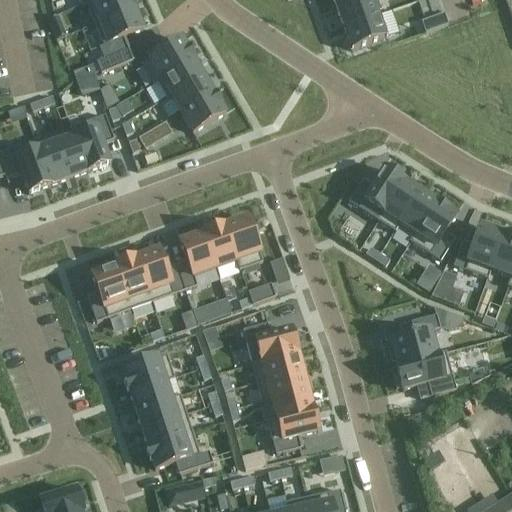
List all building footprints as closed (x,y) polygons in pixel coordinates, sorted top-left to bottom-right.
[(77,0),(81,8),(86,7),(85,6),(98,0),(77,0)] [(128,0),(98,0),(85,6),(86,7),(94,27),(133,10),(128,0)] [(332,0),(336,10),(365,0),(332,0)] [(372,0),(365,0),(336,10),(343,30),(378,17),(372,0)] [(133,10),(94,27),(103,48),(98,50),(103,61),(127,51),(122,41),(142,32),(133,10)] [(444,15),(421,23),(425,35),(448,27),(444,15)] [(378,17),(343,30),(350,52),(386,40),(378,17)] [(65,37),(61,27),(51,32),(55,41),(65,37)] [(181,42),(140,66),(153,88),(157,85),(156,84),(193,63),(192,61),(194,61),(188,51),(186,52),(181,42)] [(103,61),(96,64),(100,76),(132,63),(127,51),(103,61)] [(193,63),(156,84),(157,85),(167,102),(171,99),(170,99),(203,80),(193,63)] [(100,93),(91,68),(73,74),(82,99),(100,93)] [(203,80),(170,99),(171,99),(180,115),(212,96),(203,80)] [(212,96),(180,115),(192,136),(225,117),(219,108),(221,107),(215,97),(213,98),(212,96)] [(51,99),(40,103),(43,111),(54,107),(51,99)] [(40,103),(29,107),(32,115),(43,111),(40,103)] [(116,109),(109,112),(113,124),(121,121),(116,109)] [(104,119),(70,131),(71,135),(72,135),(87,175),(109,167),(102,147),(112,143),(104,119)] [(130,124),(123,127),(127,138),(135,135),(130,124)] [(55,141),(54,142),(69,181),(87,175),(72,135),(71,135),(55,141)] [(54,137),(35,144),(51,188),(69,181),(54,142),(55,141),(54,137)] [(137,142),(130,145),(134,156),(141,153),(137,142)] [(35,144),(0,156),(0,160),(5,178),(6,181),(21,176),(28,196),(51,188),(35,144)] [(362,183),(348,205),(378,224),(403,185),(384,172),(372,189),(362,183)] [(403,185),(378,224),(395,235),(397,231),(396,230),(419,195),(403,185)] [(419,195),(396,230),(397,231),(412,240),(413,241),(436,206),(419,195)] [(412,240),(409,245),(440,265),(454,243),(444,236),(456,219),(447,213),(448,212),(438,205),(437,207),(436,206),(413,241),(412,240)] [(226,228),(224,229),(236,264),(235,264),(239,274),(262,265),(246,221),(236,225),(235,222),(225,226),(226,228)] [(224,229),(202,237),(215,272),(235,264),(236,264),(224,229)] [(462,245),(453,269),(487,282),(491,273),(490,273),(503,237),(501,237),(501,235),(491,231),(491,233),(480,229),(473,249),(462,245)] [(187,265),(176,269),(185,293),(197,289),(193,280),(215,272),(202,237),(200,237),(199,235),(189,239),(190,241),(180,245),(187,265)] [(511,240),(503,237),(490,273),(491,273),(510,280),(511,280),(511,277),(511,240)] [(369,250),(365,257),(375,264),(379,257),(369,250)] [(137,260),(135,261),(151,306),(185,293),(176,269),(165,273),(157,253),(147,257),(146,255),(136,258),(137,260)] [(379,257),(375,264),(385,270),(389,263),(379,257)] [(135,261),(113,269),(130,313),(151,306),(135,261)] [(98,297),(87,301),(96,326),(130,313),(113,269),(111,270),(111,268),(101,271),(101,273),(91,277),(98,297)] [(433,289),(421,281),(415,289),(428,297),(433,289)] [(270,287),(248,295),(250,300),(252,308),(275,300),(270,287)] [(250,300),(238,304),(241,312),(252,308),(250,300)] [(225,301),(204,309),(192,313),(198,327),(209,323),(231,315),(225,301)] [(484,319),(481,327),(492,331),(495,323),(484,319)] [(267,326),(242,333),(251,368),(297,355),(291,332),(270,338),(267,326)] [(161,333),(149,337),(152,344),(163,340),(161,333)] [(440,334),(399,342),(404,366),(446,357),(440,334)] [(297,355),(251,368),(256,386),(302,374),(297,355)] [(446,357),(404,366),(410,393),(453,383),(446,357)] [(166,358),(122,373),(125,383),(123,383),(127,394),(129,394),(129,395),(165,383),(165,384),(174,381),(166,358)] [(203,358),(195,361),(199,372),(207,369),(203,358)] [(207,369),(199,372),(203,383),(211,381),(207,369)] [(488,373),(468,379),(471,389),(489,379),(488,373)] [(302,374),(256,386),(261,406),(271,403),(270,402),(307,392),(302,374)] [(228,380),(220,383),(224,395),(232,392),(228,380)] [(165,383),(129,395),(135,413),(171,402),(170,401),(165,384),(165,383)] [(307,392),(270,402),(271,403),(275,420),(275,421),(312,411),(307,392)] [(215,395),(207,397),(211,409),(218,406),(215,395)] [(171,402),(135,413),(141,432),(186,417),(180,398),(170,401),(171,402)] [(234,400),(226,402),(229,413),(237,411),(234,400)] [(218,406),(211,409),(214,420),(222,417),(218,406)] [(237,411),(229,413),(232,425),(240,422),(237,411)] [(275,420),(266,422),(275,458),(300,451),(297,440),(318,434),(312,411),(275,421),(275,420)] [(186,417),(141,432),(147,450),(192,435),(186,417)] [(148,452),(146,452),(150,463),(151,463),(155,473),(175,466),(179,477),(212,466),(208,455),(199,458),(192,435),(147,450),(148,452)] [(474,452),(472,447),(446,457),(460,489),(511,467),(501,440),(474,452)] [(290,471),(279,473),(281,481),(292,479),(290,471)] [(279,473),(267,476),(269,484),(281,481),(279,473)] [(253,480),(241,482),(243,490),(254,487),(253,480)] [(213,481),(202,483),(204,491),(215,488),(213,481)] [(241,482),(230,485),(231,493),(243,490),(241,482)] [(165,496),(168,511),(174,511),(204,505),(201,488),(165,496)] [(54,499),(40,504),(42,511),(81,511),(75,492),(65,496),(64,493),(53,497),(54,499)] [(344,511),(339,493),(305,501),(307,511),(344,511)] [(307,511),(305,501),(285,505),(286,510),(287,510),(287,511),(307,511)]
